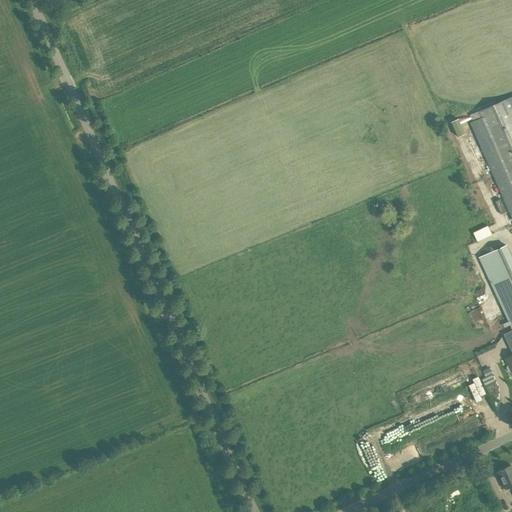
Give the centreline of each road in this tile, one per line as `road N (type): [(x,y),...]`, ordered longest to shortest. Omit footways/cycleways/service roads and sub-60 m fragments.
road 1 (unclassified): [(256,511),(32,0)]
road 2 (unclassified): [(355,511),(511,436)]
